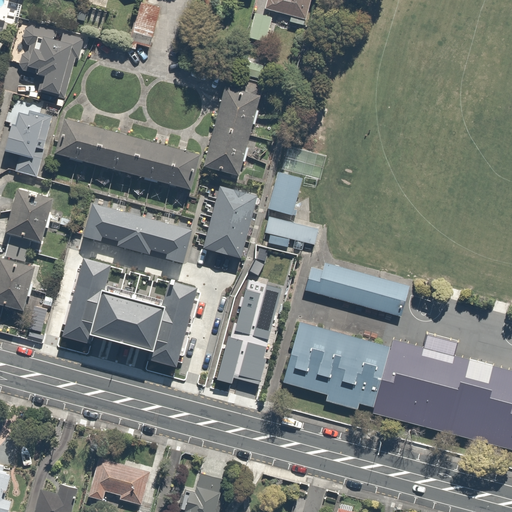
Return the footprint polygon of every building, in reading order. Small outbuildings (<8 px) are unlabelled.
[(268,0),(266,9),(293,16),(292,22),(304,25),(310,0),(268,0)] [(23,70),(42,75),(38,91),(64,98),(75,56),(78,57),(83,38),(63,34),(61,42),(52,40),(55,28),(33,23),(25,28),(23,37),(27,44),(30,45),(28,51),(22,54),(19,64),(23,70)] [(268,97),(228,86),(206,168),(246,179),(268,97)] [(4,152),(20,156),(16,171),(37,176),(52,117),(30,111),(29,115),(19,112),(15,126),(12,124),(4,152)] [(207,157),(67,120),(58,155),(198,192),(207,157)] [(303,179),(278,172),(268,209),(293,216),(293,215),(295,216),(297,211),(294,210),(303,179)] [(258,196),(221,186),(204,248),(241,258),(258,196)] [(34,193),(22,190),(7,255),(26,259),(31,239),(47,243),(57,201),(44,198),(42,203),(33,201),(34,193)] [(194,230),(94,203),(85,237),(102,242),(103,237),(120,241),(119,246),(151,255),(152,250),(168,254),(167,259),(185,264),(194,230)] [(269,217),(265,233),(315,245),(319,230),(269,217)] [(289,256),(259,249),(254,269),(284,276),(289,256)] [(45,268),(5,260),(0,280),(0,308),(34,316),(45,268)] [(80,282),(78,282),(63,336),(92,344),(95,336),(151,351),(149,359),(178,367),(199,288),(171,280),(164,306),(105,290),(111,266),(88,260),(87,260),(86,260),(85,262),(85,263),(80,282)] [(410,286),(325,263),(323,271),(312,268),(305,291),(401,317),(410,286)] [(262,304),(242,298),(226,355),(267,367),(282,309),(270,306),(270,304),(263,302),(262,304)] [(375,408),(391,348),(300,322),(283,383),(328,395),(326,401),(357,410),(359,404),(375,408)] [(391,348),(375,408),(373,413),(437,431),(456,361),(392,343),(391,348)] [(445,433),(511,450),(511,368),(466,356),(445,433)] [(142,506),(140,511),(157,511),(161,498),(149,495),(155,472),(100,459),(91,498),(109,503),(111,494),(124,497),(123,501),(142,506)] [(7,465),(0,463),(0,511),(16,511),(20,502),(12,500),(18,479),(5,475),(7,465)] [(223,511),(231,483),(201,475),(191,511),(223,511)] [(60,491),(45,487),(38,511),(77,511),(83,491),(61,486),(60,491)] [(294,498),(290,511),(322,511),(325,506),(294,498)]
